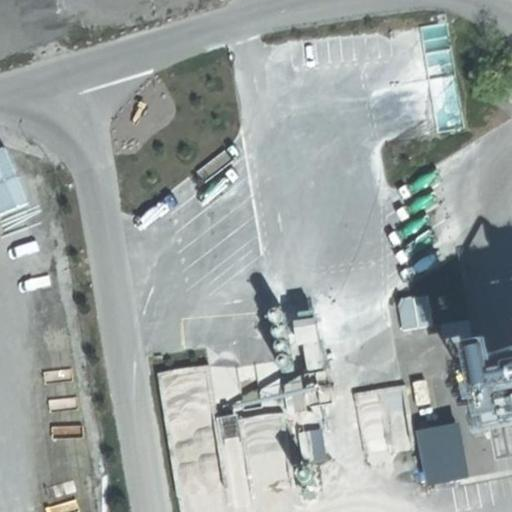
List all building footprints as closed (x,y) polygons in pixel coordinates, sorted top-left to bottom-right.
[(448,22),(420,27),(439,132),(466,128),(448,22)] [(398,298),(403,331),(432,327),(427,293),(398,298)] [(318,308),(296,312),(310,406),(332,402),(318,308)] [(283,328),(287,324),(287,319),(284,315),(278,314),(274,318),(274,324),(277,328),(283,328)] [(469,318),(441,323),(445,342),(472,337),(469,318)] [(285,343),(289,340),(290,334),(286,330),(281,330),(276,333),(276,339),(280,343),(285,343)] [(475,339),(452,344),(470,434),(511,425),(511,354),(479,361),(475,339)] [(287,358),(292,354),(292,349),(288,345),(283,344),(279,348),(278,353),(282,357),(287,358)] [(289,373),(294,369),(294,364),(290,359),(285,359),(281,363),(280,368),(284,372),(289,373)] [(210,365),(163,372),(176,459),(182,458),(188,495),(229,488),(228,479),(242,476),(241,472),(227,474),(210,365)] [(425,379),(413,381),(417,403),(430,401),(425,379)] [(457,422),(417,430),(428,485),(467,477),(457,422)] [(312,487),(316,483),(316,478),(313,474),(307,473),(303,477),(303,483),(306,487),(312,487)]
